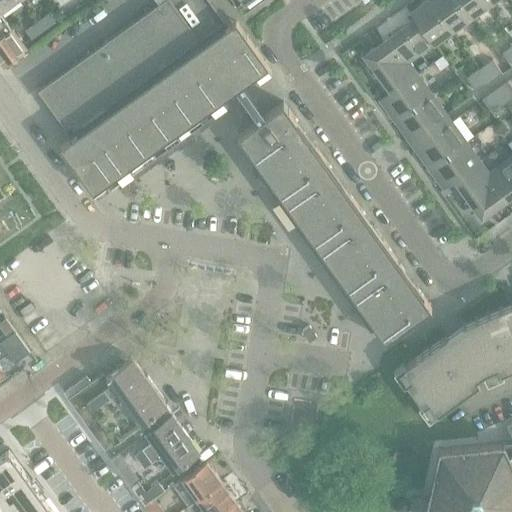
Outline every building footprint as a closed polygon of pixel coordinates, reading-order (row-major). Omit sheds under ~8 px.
[(0,0),(0,10),(14,0),(0,0)] [(162,0),(157,4),(38,89),(71,135),(59,144),(93,190),(104,182),(110,189),(228,104),(223,97),(236,87),(242,83),(268,64),(235,19),(228,24),(210,0),(162,0)] [(55,5),(63,16),(70,11),(62,0),(55,5)] [(429,0),(425,0),(410,11),(415,18),(433,42),(451,29),(429,0)] [(456,0),(429,0),(451,29),(468,17),(456,0)] [(483,0),(456,0),(468,17),(486,4),(483,0)] [(0,10),(0,61),(22,46),(24,44),(12,27),(12,28),(0,11),(0,10)] [(49,12),(38,20),(44,29),(55,21),(49,12)] [(415,18),(365,54),(407,61),(433,42),(415,18)] [(38,20),(25,29),(31,38),(44,29),(38,20)] [(472,57),(478,52),(472,44),(466,48),(472,57)] [(511,45),(502,53),(511,66),(511,65),(511,45)] [(407,61),(365,54),(391,90),(415,73),(407,61)] [(440,67),(447,62),(442,55),(435,60),(440,67)] [(492,60),(479,69),(489,82),(501,73),(492,60)] [(479,69),(466,78),(476,91),(489,82),(479,69)] [(391,90),(380,98),(394,119),(430,93),(415,73),(391,90)] [(511,89),(506,81),(494,89),(503,103),(511,96),(511,89)] [(242,83),(236,87),(247,104),(258,119),(237,135),(377,328),(379,331),(385,340),(431,307),(284,101),(265,115),(254,99),(242,83)] [(494,89),(481,99),(490,112),(503,103),(494,89)] [(430,93),(394,119),(409,139),(414,146),(432,134),(427,127),(445,114),(430,93)] [(432,134),(414,146),(429,167),(464,141),(473,135),(459,116),(450,122),(450,121),(445,114),(427,127),(432,134)] [(464,141),(429,167),(444,187),(455,179),(479,162),(464,141)] [(511,156),(488,174),(481,216),(511,193),(511,156)] [(479,162),(455,179),(481,216),(488,174),(479,162)] [(446,335),(403,366),(412,377),(406,381),(423,405),(428,401),(437,412),(439,411),(479,382),(473,373),(481,367),(483,372),(497,366),(499,373),(511,367),(511,301),(510,303),(493,310),(462,323),(462,324),(454,330),(446,335)] [(6,318),(0,322),(0,327),(7,337),(15,331),(6,318)] [(309,325),(301,330),(309,341),(316,336),(309,325)] [(0,373),(3,371),(0,367),(0,355),(6,351),(14,363),(30,352),(15,331),(7,337),(0,342),(0,373)] [(86,374),(63,391),(67,397),(110,456),(119,449),(143,431),(171,410),(170,410),(166,404),(163,400),(164,400),(146,375),(146,376),(132,357),(106,375),(106,376),(104,373),(103,372),(91,380),(90,381),(86,375),(86,374)] [(110,456),(122,473),(144,504),(161,491),(164,490),(159,482),(174,470),(200,452),(171,410),(143,431),(119,449),(110,456)] [(412,495),(409,507),(411,511),(511,511),(511,420),(506,424),(506,425),(511,437),(511,440),(505,441),(503,440),(440,447),(438,449),(428,498),(412,495)] [(0,511),(55,511),(51,506),(47,509),(42,502),(46,499),(8,448),(0,453),(0,511)] [(182,478),(172,485),(188,507),(222,482),(206,460),(182,478)] [(222,482),(188,507),(191,511),(222,511),(236,502),(222,482)] [(154,497),(144,505),(149,511),(161,511),(164,511),(155,498),(154,497)] [(243,511),(236,502),(222,511),(243,511)]
